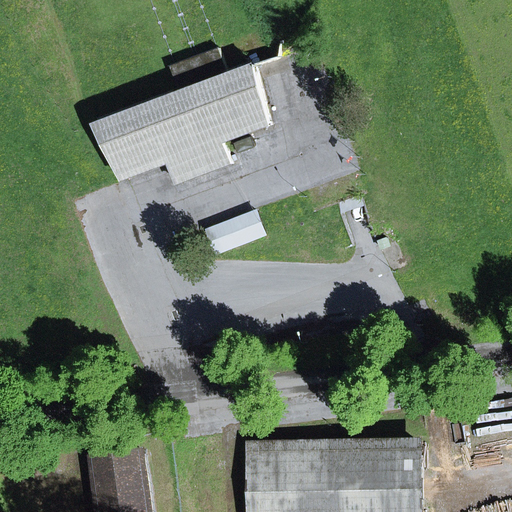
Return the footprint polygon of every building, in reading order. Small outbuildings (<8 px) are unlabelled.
[(184,97),(233,79),(222,50),(173,68),(184,97)] [(233,79),(184,97),(101,128),(127,180),(173,162),(181,184),(235,164),(226,142),(273,125),(259,70),(233,79)] [(211,231),(219,253),(268,234),(259,212),(211,231)] [(422,511),(421,444),(256,447),(257,511),(422,511)] [(99,456),(106,511),(150,511),(142,450),(99,456)]
